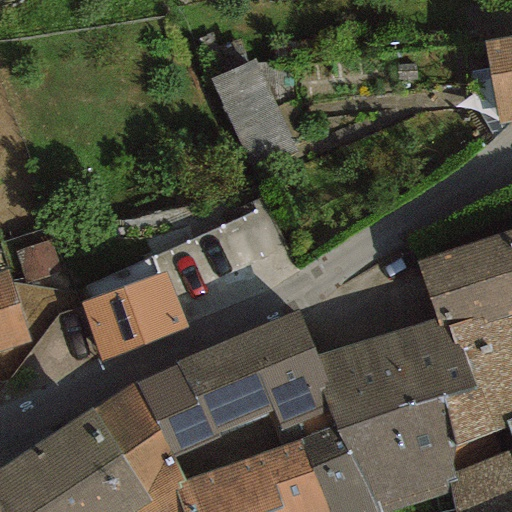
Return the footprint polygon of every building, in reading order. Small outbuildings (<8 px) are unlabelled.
[(511,37),(481,43),(495,123),(511,119),(511,37)] [(259,59),(216,75),(252,170),(296,154),(259,59)] [(511,231),(415,262),(434,320),(436,329),(447,326),(452,346),(459,346),(471,390),(441,398),(449,448),(504,428),(501,422),(511,417),(511,231)] [(9,270),(0,272),(0,351),(31,342),(9,270)] [(166,274),(80,304),(99,360),(186,329),(166,274)] [(176,366),(129,384),(171,459),(218,437),(217,431),(272,410),(280,432),(325,414),(318,392),(326,389),(313,354),(298,310),(173,360),(176,366)] [(434,320),(313,354),(326,389),(318,392),(325,414),(331,426),(335,433),(373,511),(385,511),(449,493),(446,485),(455,483),(453,470),(449,448),(441,398),(471,390),(459,346),(452,346),(447,326),(436,329),(434,320)] [(129,384),(91,407),(149,501),(132,511),(180,511),(172,488),(183,482),(171,459),(129,384)] [(91,407),(0,467),(0,511),(132,511),(149,501),(91,407)] [(511,417),(501,422),(504,428),(511,448),(511,417)] [(183,482),(172,488),(180,511),(373,511),(335,433),(331,426),(183,482)] [(511,511),(511,448),(453,470),(455,483),(446,485),(449,493),(453,511),(511,511)]
